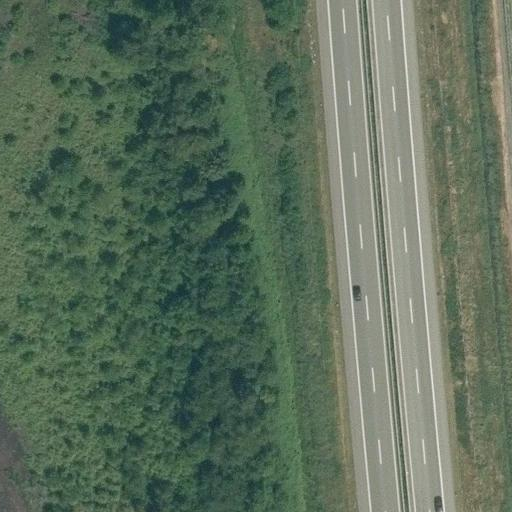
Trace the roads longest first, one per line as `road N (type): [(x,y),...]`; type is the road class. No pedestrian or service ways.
road 1 (motorway): [(429,511),(385,0)]
road 2 (motorway): [(328,0),(371,511)]
